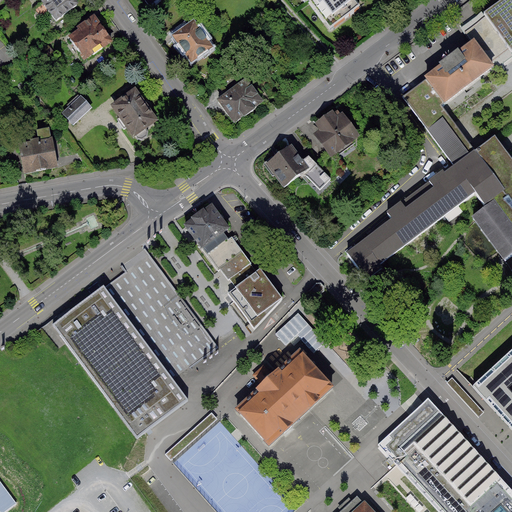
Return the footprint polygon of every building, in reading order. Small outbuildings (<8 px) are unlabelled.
[(80,8),(74,0),(31,0),(52,28),(80,8)] [(143,0),(150,9),(162,0),(143,0)] [(304,0),(330,35),(361,12),(352,0),(304,0)] [(511,0),(508,0),(484,18),(486,20),(467,34),(475,46),(490,65),(509,50),(511,54),(511,0)] [(117,44),(97,15),(63,38),(84,67),(117,44)] [(199,18),(170,36),(193,73),(221,55),(199,18)] [(442,70),(427,82),(445,106),(493,70),(490,65),(475,46),(459,57),(458,56),(441,69),(442,70)] [(241,79),(214,98),(234,127),(261,108),(241,79)] [(404,99),(456,171),(477,155),(442,109),(445,106),(427,82),(404,99)] [(159,126),(135,90),(108,108),(132,143),(159,126)] [(73,130),(95,111),(83,97),(61,116),(73,130)] [(338,110),(313,129),(336,159),(361,141),(338,110)] [(380,265),(475,195),(487,210),(474,220),(506,262),(511,257),(511,162),(496,141),(477,155),(456,171),(446,178),(444,174),(388,216),(393,222),(347,256),(367,282),(383,270),(380,265)] [(288,147),(266,162),(287,191),(309,175),(288,147)] [(16,156),(21,178),(60,169),(55,148),(16,156)] [(221,270),(229,281),(230,280),(240,273),(241,274),(251,266),(252,265),(233,239),(228,241),(224,234),(229,231),(212,208),(193,221),(193,222),(185,228),(202,250),(203,250),(219,272),(221,270)] [(79,362),(137,441),(188,402),(173,383),(218,349),(149,255),(72,312),(69,308),(37,334),(76,365),(79,362)] [(237,290),(228,296),(255,330),(282,302),(260,273),(257,275),(251,266),(241,274),(240,273),(230,280),(237,290)] [(298,314),(276,335),(287,346),(298,335),(314,352),(325,342),(298,314)] [(333,390),(301,354),(274,378),(265,368),(254,377),(264,387),(237,412),(269,447),(333,390)] [(511,355),(473,391),(511,432),(511,355)] [(484,415),(453,380),(448,384),(480,419),(484,415)] [(392,461),(438,419),(426,406),(380,448),(392,461)] [(218,421),(212,414),(167,455),(172,462),(218,421)] [(438,419),(392,461),(438,511),(511,511),(511,491),(442,416),(438,419)] [(0,511),(6,511),(17,505),(0,482),(0,511)] [(371,511),(359,498),(343,511),(371,511)]
